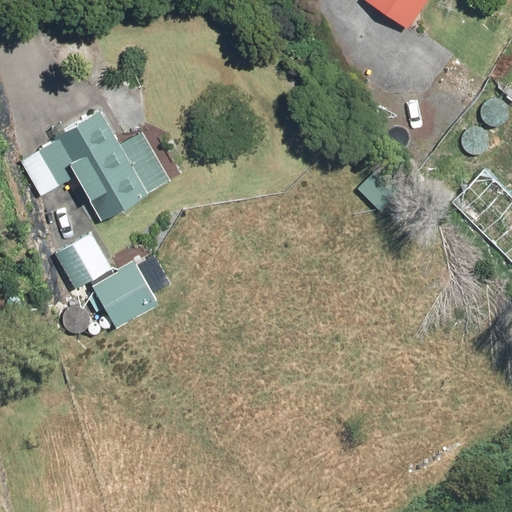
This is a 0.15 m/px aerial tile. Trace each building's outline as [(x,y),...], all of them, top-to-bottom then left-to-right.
[(364,0),(403,28),(424,0),(364,0)] [(71,129),(20,159),(39,192),(70,174),(90,207),(84,210),(91,221),(165,178),(137,129),(116,141),(97,108),(68,124),(71,129)] [(511,196),(483,168),(451,201),(511,260),(511,196)] [(372,173),(357,187),(378,210),(393,196),(372,173)] [(91,230),(53,251),(74,288),(112,267),(91,230)] [(131,263),(130,260),(88,286),(112,325),(154,300),(149,292),(167,281),(149,252),(131,263)] [(76,300),(57,314),(72,334),(90,320),(76,300)]
